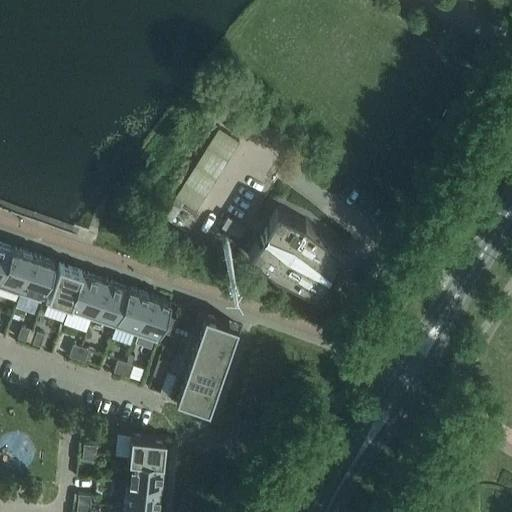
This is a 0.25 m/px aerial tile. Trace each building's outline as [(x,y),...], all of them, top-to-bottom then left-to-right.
[(188,197),(228,135),(209,122),(168,185),(188,197)] [(313,297),(327,276),(344,248),(305,218),(277,206),(246,254),(269,274),(313,297)] [(227,215),(222,223),(239,233),(244,225),(227,215)] [(0,242),(0,271),(9,245),(0,242)] [(9,245),(0,271),(0,286),(17,292),(31,253),(9,245)] [(31,253),(17,292),(39,300),(53,261),(31,253)] [(58,262),(44,302),(66,309),(80,270),(58,262)] [(80,270),(66,309),(89,317),(102,278),(80,270)] [(102,278),(89,317),(111,325),(125,286),(102,278)] [(125,286),(111,325),(133,333),(147,293),(125,286)] [(147,293),(133,333),(155,340),(169,301),(147,293)] [(229,345),(236,324),(197,310),(190,332),(229,345)] [(162,323),(174,327),(177,320),(164,315),(162,323)] [(172,335),(174,327),(162,323),(159,331),(172,335)] [(24,340),(29,328),(21,325),(16,337),(24,340)] [(39,345),(44,333),(36,330),(31,342),(39,345)] [(229,345),(190,332),(183,352),(222,366),(229,345)] [(76,358),(80,345),(72,343),(68,355),(76,358)] [(80,345),(76,358),(84,361),(88,348),(80,345)] [(175,374),(214,387),(222,366),(182,353),(175,374)] [(155,365),(167,370),(170,362),(158,357),(155,365)] [(112,370),(120,373),(125,361),(117,358),(112,370)] [(125,361),(120,373),(128,376),(133,364),(125,361)] [(155,365),(152,373),(165,378),(167,370),(155,365)] [(175,374),(168,395),(207,408),(214,387),(175,374)] [(162,460),(164,437),(130,433),(127,456),(162,460)] [(82,451),(95,453),(96,444),(83,443),(82,451)] [(81,459),(94,461),(95,453),(82,451),(81,459)] [(159,483),(162,460),(127,456),(125,479),(159,483)] [(159,483),(125,479),(123,503),(157,506),(159,483)] [(76,501),(90,503),(90,494),(77,493),(76,501)] [(76,509),(89,511),(90,503),(76,501),(76,509)] [(121,511),(156,511),(157,506),(123,503),(121,511)]
